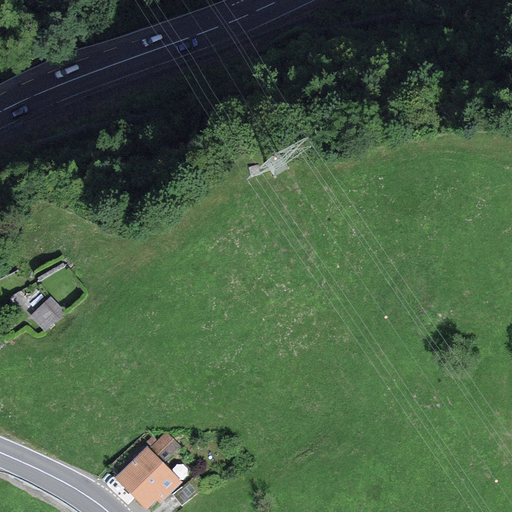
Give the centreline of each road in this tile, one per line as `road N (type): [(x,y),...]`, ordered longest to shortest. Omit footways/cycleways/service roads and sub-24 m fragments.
road 1 (primary): [(0,109),(275,0)]
road 2 (primary): [(108,511),(0,452)]
